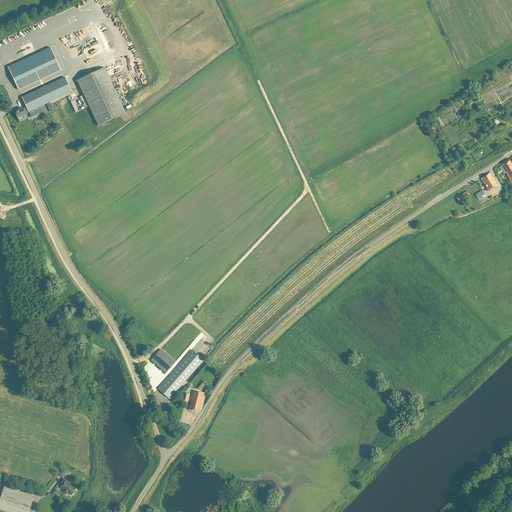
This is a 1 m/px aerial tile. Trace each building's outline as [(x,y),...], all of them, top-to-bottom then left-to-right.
[(42,37),(45,36),(45,37),(55,33),(53,28),(41,33),(42,37)] [(21,47),(34,41),(32,37),(20,43),(21,47)] [(36,54),(8,67),(18,90),(47,77),(61,70),(50,47),(36,54)] [(125,113),(104,68),(77,80),(98,126),(125,113)] [(22,108),(15,112),(19,122),(20,121),(21,121),(22,121),(23,120),(27,118),(25,114),(29,113),(31,117),(42,112),(39,107),(46,104),(52,101),(71,92),(64,77),(22,97),(26,107),(23,109),(22,108)] [(39,132),(45,129),(42,121),(35,123),(39,132)] [(511,180),(511,163),(510,161),(502,166),(511,181),(511,180)] [(497,186),(490,174),(481,179),(489,191),(497,186)] [(460,202),(470,196),(467,191),(457,198),(460,202)] [(169,399),(203,360),(192,350),(158,389),(169,399)] [(159,351),(153,358),(168,372),(174,365),(159,351)] [(199,412),(204,393),(193,390),(188,409),(199,412)] [(63,468),(58,474),(63,478),(68,471),(63,468)] [(76,488),(66,481),(61,488),(64,490),(63,492),(67,494),(68,493),(71,495),(73,493),(73,494),(75,491),(74,490),(76,488)] [(0,509),(8,511),(28,511),(34,496),(4,487),(0,499),(0,509)]
